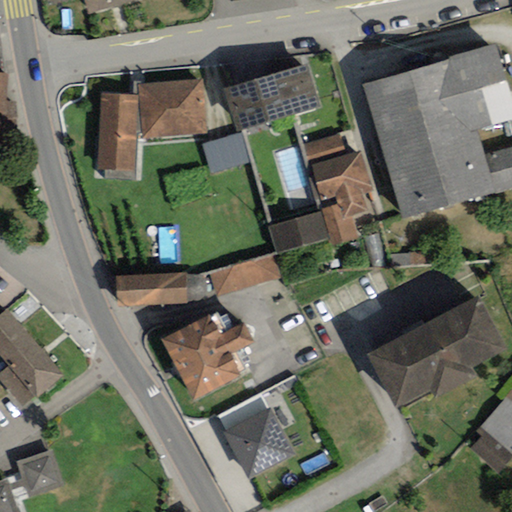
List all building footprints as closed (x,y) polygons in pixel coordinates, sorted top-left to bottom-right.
[(78,0),(82,15),(134,1),(134,0),(78,0)] [(359,89),(396,216),(511,182),(511,151),(477,162),(467,128),(507,116),(488,51),(359,89)] [(299,72),(222,93),(232,129),(309,108),(299,72)] [(102,92),(102,177),(139,177),(139,136),(207,136),(207,80),(136,80),(136,92),(102,92)] [(246,133),(207,142),(213,171),(253,163),(246,133)] [(354,157),(309,170),(319,204),(335,200),(340,215),(359,209),(355,194),(364,191),(354,157)] [(266,229),(273,250),(320,236),(313,215),(266,229)] [(218,296),(284,277),(277,253),(211,272),(218,296)] [(114,281),(114,302),(179,301),(178,279),(114,281)] [(478,299),(370,355),(395,403),(428,386),(432,394),(473,373),(468,365),(503,347),(478,299)] [(50,375),(1,312),(0,313),(0,362),(5,368),(0,371),(0,382),(15,402),(50,375)] [(158,340),(186,398),(233,375),(223,354),(243,344),(235,327),(214,337),(204,317),(158,340)] [(511,393),(466,444),(497,472),(511,457),(502,449),(511,438),(511,393)] [(296,453),(270,405),(225,429),(251,477),(296,453)] [(43,459),(18,469),(29,494),(53,484),(43,459)]
